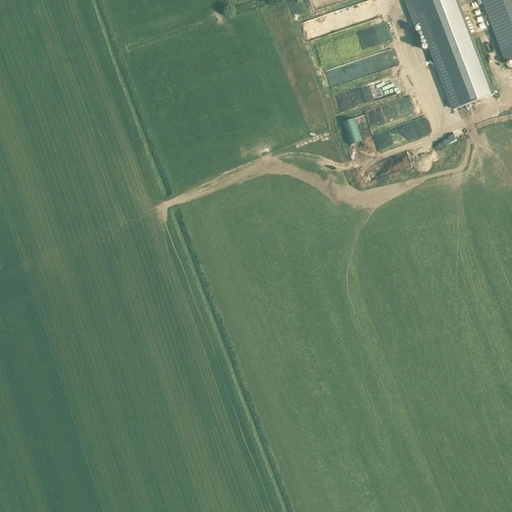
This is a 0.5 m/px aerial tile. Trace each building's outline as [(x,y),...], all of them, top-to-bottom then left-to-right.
[(404,0),(421,42),(425,41),(452,110),(494,94),(457,0),(404,0)] [(511,59),(511,2),(511,0),(480,0),(494,34),(504,62),(511,59)] [(349,75),(344,63),(328,70),(335,86),(346,81),(344,77),(349,75)] [(403,108),(413,107),(413,112),(422,111),(419,96),(401,99),(403,108)] [(356,118),(343,122),(349,145),(362,142),(356,118)]
